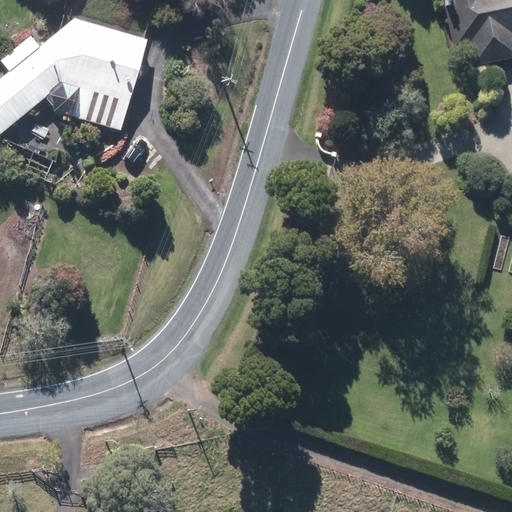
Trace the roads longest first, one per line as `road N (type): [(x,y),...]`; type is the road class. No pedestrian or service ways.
road 1 (residential): [(0,415),(86,402),(131,384),(191,334),(236,247),(306,0)]
road 2 (track): [(166,362),(235,429),(503,511)]
